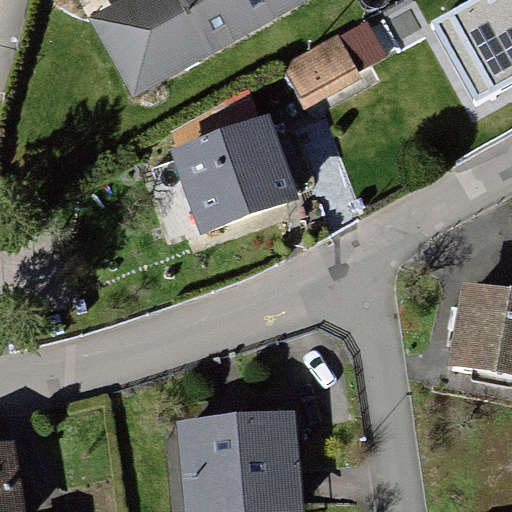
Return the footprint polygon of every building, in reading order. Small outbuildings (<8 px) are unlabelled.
[(321,0),(169,0),(116,29),(150,92),(321,0)] [(277,144),(184,169),(205,246),(298,221),(277,144)] [(511,315),(475,308),(457,391),(511,403),(511,315)] [(301,511),(296,440),(176,449),(180,511),(301,511)] [(26,511),(19,466),(0,468),(0,511),(26,511)]
